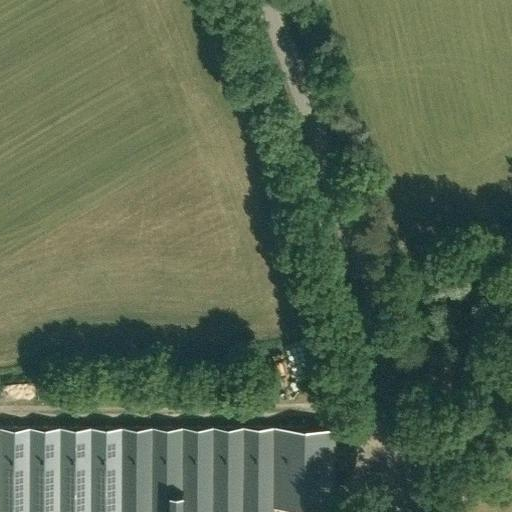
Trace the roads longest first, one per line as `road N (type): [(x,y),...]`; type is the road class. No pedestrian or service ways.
road 1 (unclassified): [(404,511),(376,335),(344,206),(268,0)]
road 2 (track): [(511,383),(438,443),(397,453)]
